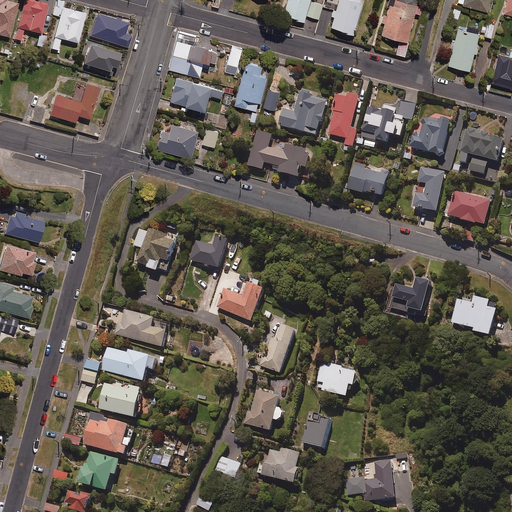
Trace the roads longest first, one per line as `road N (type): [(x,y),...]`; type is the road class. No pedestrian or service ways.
road 1 (residential): [(511,270),(118,157)]
road 2 (residential): [(106,158),(11,511)]
road 3 (residential): [(160,10),(413,77)]
road 4 (residential): [(160,10),(118,157)]
